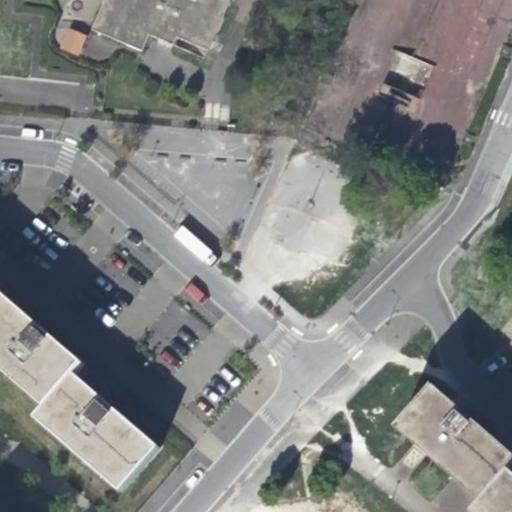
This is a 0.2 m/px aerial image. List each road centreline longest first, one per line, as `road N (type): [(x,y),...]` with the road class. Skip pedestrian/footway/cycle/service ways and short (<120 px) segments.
road 1 (residential): [(0,148),(68,159),(317,376)]
road 2 (residential): [(317,376),(184,511)]
road 3 (residential): [(511,423),(455,367),(432,266)]
road 4 (residential): [(511,113),(461,234),(432,266)]
road 5 (residential): [(432,266),(317,376)]
